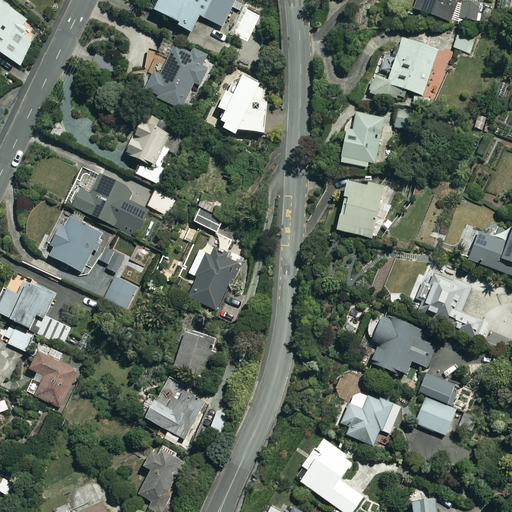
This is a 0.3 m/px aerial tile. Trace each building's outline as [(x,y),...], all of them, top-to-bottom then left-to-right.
[(28,19),(0,0),(0,53),(20,67),(37,43),(20,31),(28,19)] [(164,0),(158,13),(196,33),(203,18),(224,29),(239,1),(236,0),(164,0)] [(420,0),(417,11),(454,24),(456,17),(477,24),(485,0),(420,0)] [(480,35),(462,30),(455,49),(473,55),(480,35)] [(441,52),(406,41),(393,82),(379,78),(373,96),(399,105),(404,91),(426,98),(441,52)] [(216,60),(199,50),(179,47),(162,78),(158,76),(148,94),(183,112),(197,86),(201,88),(216,60)] [(121,62),(97,54),(91,73),(116,81),(121,62)] [(270,106),(267,105),(269,94),(264,92),(265,88),(249,81),(242,98),(232,94),(224,113),(232,116),(227,127),(231,129),(229,133),(240,138),(244,134),(268,136),(270,106)] [(387,120),(360,115),(357,133),(351,132),(345,165),(380,172),(386,142),(382,141),(387,120)] [(138,175),(162,187),(171,171),(163,167),(178,139),(167,133),(170,126),(157,120),(153,128),(146,125),(136,145),(138,147),(132,158),(143,164),(138,175)] [(128,189),(103,176),(94,194),(86,191),(77,209),(142,242),(149,227),(144,225),(150,212),(142,208),(150,191),(132,182),(128,189)] [(385,193),(353,186),(342,234),(374,242),(385,193)] [(174,200),(156,193),(150,208),(167,216),(174,200)] [(219,233),(225,221),(204,212),(198,224),(219,233)] [(86,276),(107,237),(71,218),(54,251),(57,252),(54,259),(86,276)] [(511,245),(483,235),(473,263),(511,277),(511,245)] [(192,300),(219,312),(244,259),(219,248),(214,259),(203,254),(193,276),(201,280),(192,300)] [(109,250),(100,266),(118,275),(126,260),(109,250)] [(137,289),(117,279),(107,300),(127,310),(137,289)] [(470,292),(441,281),(429,315),(459,326),(470,292)] [(25,298),(14,323),(66,348),(74,329),(51,318),(61,298),(35,285),(28,300),(25,298)] [(0,316),(14,323),(25,298),(10,291),(0,311),(0,316)] [(418,365),(430,370),(444,336),(388,314),(378,341),(385,344),(377,366),(412,380),(418,365)] [(490,324),(473,318),(466,336),(483,343),(490,324)] [(34,338),(18,331),(11,346),(28,353),(34,338)] [(177,370),(208,380),(217,353),(214,352),(218,341),(190,332),(177,370)] [(67,357),(55,351),(52,359),(43,355),(34,372),(40,375),(37,382),(44,386),(38,398),(63,410),(81,372),(64,364),(67,357)] [(429,397),(454,406),(461,388),(430,376),(423,395),(429,397)] [(209,399),(172,380),(151,423),(187,441),(209,399)] [(384,405),(359,394),(345,426),(354,430),(351,437),(379,449),(397,407),(385,402),(384,405)] [(454,406),(429,397),(418,425),(450,438),(452,432),(455,434),(463,415),(460,413),(461,409),(454,406)] [(359,465),(326,442),(307,469),(313,473),(305,485),(342,511),(359,511),(368,500),(345,484),(359,465)] [(165,511),(186,465),(156,452),(148,470),(154,472),(143,498),(152,502),(149,509),(155,511),(165,511)] [(16,485),(6,480),(0,490),(9,496),(16,485)] [(440,511),(440,503),(418,505),(418,511),(440,511)]
